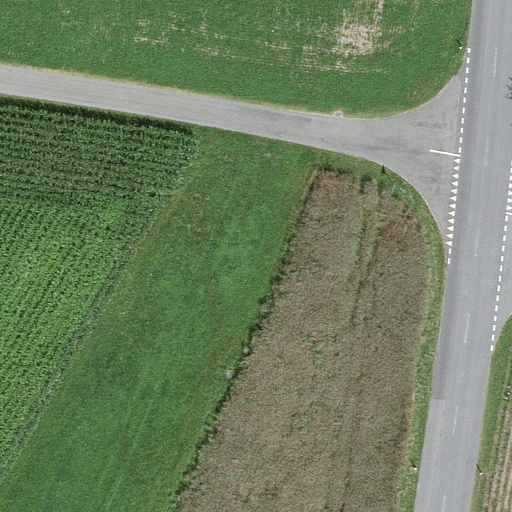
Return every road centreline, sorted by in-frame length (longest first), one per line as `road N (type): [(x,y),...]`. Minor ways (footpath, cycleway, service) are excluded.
road 1 (residential): [(0,81),(484,161)]
road 2 (tertiary): [(435,511),(484,161)]
road 3 (tertiary): [(484,161),(493,0)]
